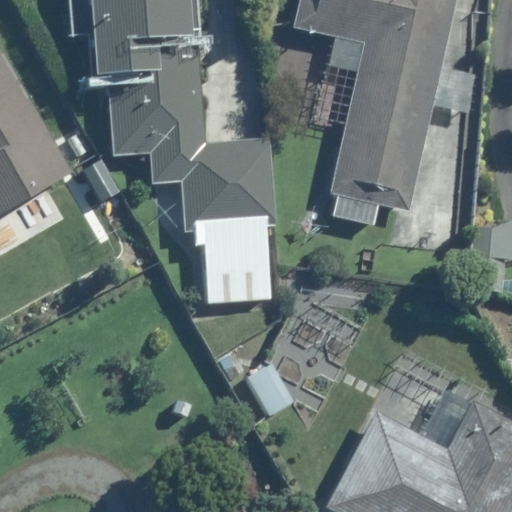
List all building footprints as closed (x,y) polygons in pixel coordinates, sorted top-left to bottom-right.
[(187,231),(276,225),(270,139),(208,144),(198,0),(70,0),(73,35),(91,34),(94,76),(109,75),(115,156),(150,154),(152,184),(183,182),(187,231)] [(366,41),(332,193),(410,210),(456,0),(303,0),(298,26),(366,41)] [(0,214),(73,173),(0,46),(0,214)] [(503,230),(469,230),(469,293),(503,293),(503,230)] [(511,511),(511,415),(464,393),(437,450),(366,417),(321,511),(511,511)]
